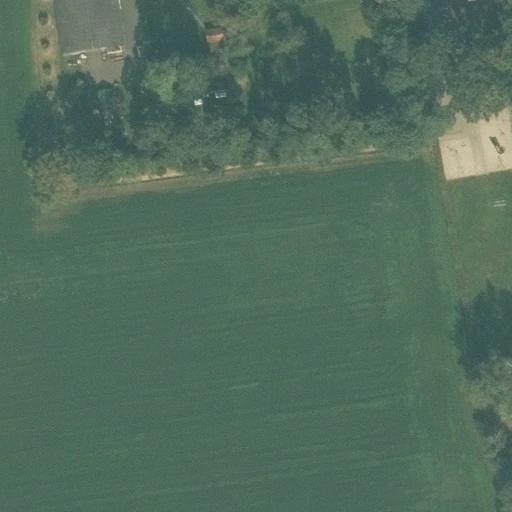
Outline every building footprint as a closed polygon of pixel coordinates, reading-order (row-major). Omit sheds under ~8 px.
[(55,0),(64,57),(123,49),(116,0),(55,0)] [(423,17),(421,0),(405,0),(407,18),(423,17)] [(459,6),(464,52),(490,50),(485,5),(492,4),(491,0),(436,0),(437,8),(459,6)] [(233,26),(205,32),(208,45),(236,39),(233,26)] [(110,91),(97,93),(99,106),(112,105),(110,91)]
